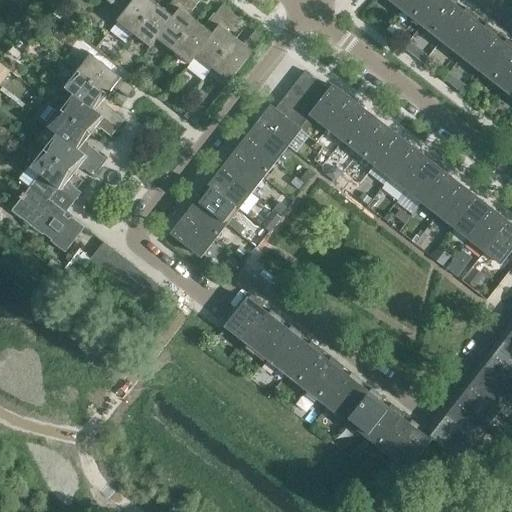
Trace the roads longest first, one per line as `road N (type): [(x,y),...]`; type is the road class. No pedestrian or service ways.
road 1 (residential): [(202,291),(225,297),(249,269),(429,413),(511,302)]
road 2 (residential): [(202,291),(130,236),(309,12)]
road 3 (unclassified): [(511,169),(309,12)]
